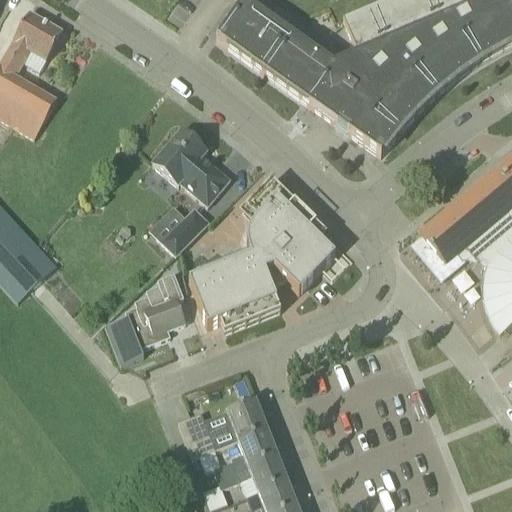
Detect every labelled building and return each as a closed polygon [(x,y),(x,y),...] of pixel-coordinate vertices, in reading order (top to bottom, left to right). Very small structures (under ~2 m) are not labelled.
[(397,141),(401,137),(416,120),(434,102),(437,100),(457,84),(479,69),(503,55),(511,50),(511,0),(498,0),(491,3),(490,0),(401,0),(342,25),(358,61),(333,71),(253,14),(256,10),(241,0),(234,10),(238,13),(215,45),(380,162),(397,141)] [(39,78),(46,66),(62,38),(29,19),(0,68),(0,124),(13,132),(19,136),(34,145),(35,143),(50,118),(56,107),(15,83),(23,69),(39,78)] [(180,189),(208,211),(229,187),(202,164),(206,159),(180,136),(152,170),(178,191),(180,189)] [(441,287),(443,285),(467,266),(475,259),(478,262),(489,268),(487,273),(484,281),(483,290),(483,298),(484,307),(486,315),(489,323),(493,331),(500,340),(511,329),(511,160),(448,214),(427,232),(424,234),(418,239),(422,244),(412,253),(441,287)] [(207,334),(276,307),(269,288),(276,285),(281,282),(299,300),(335,263),(299,228),(306,220),(271,186),(253,204),(266,216),(257,225),(262,230),(258,234),(253,229),(250,234),(247,239),(246,245),(246,251),(248,256),(254,254),(257,260),(188,287),(207,334)] [(56,274),(0,212),(0,289),(18,308),(56,274)] [(175,263),(207,231),(208,230),(193,215),(179,229),(160,248),(175,263)] [(124,318),(126,323),(104,332),(120,372),(143,363),(140,355),(170,344),(167,337),(173,334),(185,330),(176,307),(183,305),(174,280),(157,287),(159,292),(146,297),(148,303),(134,308),(136,314),(124,318)] [(227,418),(239,448),(267,437),(256,407),(227,418)] [(215,457),(208,438),(201,420),(177,429),(184,447),(192,466),(199,463),(207,460),(215,457)] [(212,476),(216,486),(277,462),(267,437),(239,448),(243,461),(231,466),(232,468),(213,476),(207,460),(199,463),(204,475),(208,478),(212,476)] [(252,483),(258,499),(287,487),(277,462),(216,486),(220,496),(252,483)] [(296,511),(287,487),(258,499),(263,511),(296,511)]
